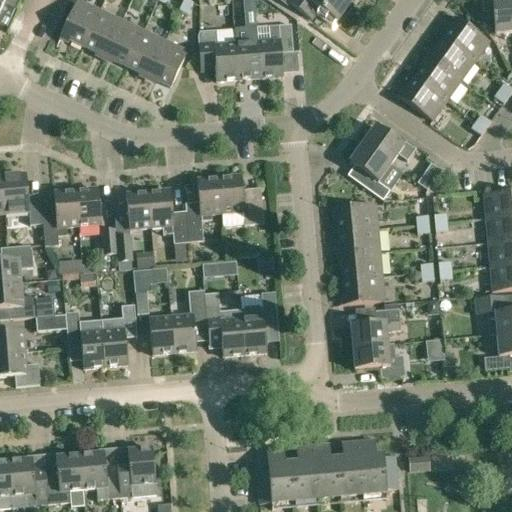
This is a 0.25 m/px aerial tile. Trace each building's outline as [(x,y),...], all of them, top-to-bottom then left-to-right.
[(0,0),(0,12),(4,5),(14,10),(19,0),(0,0)] [(318,11),(336,24),(350,4),(345,0),(288,0),(286,3),(311,21),(318,11)] [(511,0),(507,0),(491,1),(494,37),(511,35),(511,0)] [(179,13),(187,17),(193,5),(184,1),(179,13)] [(60,38),(83,49),(100,12),(77,2),(60,38)] [(83,49),(105,59),(121,22),(100,12),(83,49)] [(442,41),(474,64),(489,44),(456,21),(442,41)] [(105,59),(126,69),(143,33),(121,22),(105,59)] [(247,23),(249,46),(234,47),(237,82),(260,80),(257,46),(256,33),(257,33),(256,22),(247,23)] [(257,46),(260,80),(282,79),(282,76),(299,75),(297,54),(293,55),(291,27),(278,28),(279,44),(257,45),(257,46)] [(126,69),(148,79),(165,43),(143,33),(126,69)] [(237,82),(234,47),(217,48),(215,33),(199,34),(197,38),(200,76),(215,75),(216,84),(237,82)] [(428,61),(461,84),(474,64),(442,41),(428,61)] [(148,79),(170,89),(187,53),(165,43),(148,79)] [(414,80),(447,103),(461,84),(428,61),(414,80)] [(400,100),(432,123),(447,103),(414,80),(400,100)] [(498,92),(508,100),(511,94),(511,91),(503,85),(498,92)] [(493,99),(503,106),(508,100),(498,92),(493,99)] [(475,124),(486,131),(491,125),(480,117),(475,124)] [(470,131),(481,138),(486,131),(475,124),(470,131)] [(361,147),(390,167),(398,157),(407,164),(415,152),(405,145),(403,148),(375,128),(361,147)] [(363,189),(382,203),(389,193),(378,184),(390,167),(361,147),(349,164),(370,179),(363,189)] [(417,185),(427,192),(441,173),(431,166),(417,185)] [(25,177),(0,179),(4,216),(28,214),(29,227),(41,226),(40,216),(40,212),(39,202),(28,204),(25,177)] [(241,179),(218,181),(221,216),(222,229),(244,227),(244,228),(263,226),(261,201),(243,203),(241,179)] [(185,214),(187,245),(203,244),(201,224),(212,223),(211,217),(221,216),(218,181),(196,183),(198,205),(185,206),(185,214)] [(75,194),(78,229),(100,227),(97,192),(75,194)] [(172,236),(173,247),(187,245),(185,214),(172,215),(170,193),(147,195),(150,230),(162,229),(163,237),(172,236)] [(78,229),(75,194),(53,195),(54,211),(40,212),(40,216),(41,226),(44,226),(46,250),(58,248),(56,230),(65,230),(78,229)] [(511,194),(483,198),(485,222),(511,219),(511,194)] [(129,232),(150,230),(147,195),(125,197),(129,232)] [(335,210),(337,235),(377,231),(375,207),(335,210)] [(433,218),(434,227),(447,225),(446,217),(433,218)] [(415,220),(416,228),(429,227),(428,218),(415,220)] [(511,219),(485,222),(487,246),(511,243),(511,219)] [(434,227),(435,235),(448,234),(447,225),(434,227)] [(416,228),(416,237),(429,236),(429,227),(416,228)] [(137,232),(138,256),(156,255),(155,231),(137,232)] [(337,235),(340,258),(379,255),(377,231),(337,235)] [(102,258),(116,257),(115,239),(114,232),(100,232),(102,258)] [(118,274),(132,273),(131,264),(132,263),(130,238),(115,239),(116,257),(117,257),(117,265),(118,274)] [(511,243),(487,246),(489,270),(511,267),(511,243)] [(0,262),(0,286),(20,285),(18,270),(32,269),(30,248),(6,250),(7,262),(0,262)] [(224,252),(225,264),(235,263),(234,251),(224,252)] [(340,258),(342,282),(382,279),(379,255),(340,258)] [(262,260),(263,272),(270,271),(270,260),(262,260)] [(214,279),(213,265),(201,266),(203,280),(214,279)] [(438,266),(438,274),(451,273),(451,265),(438,266)] [(82,267),(82,277),(95,276),(96,276),(95,266),(82,267)] [(419,267),(420,276),(433,275),(432,266),(419,267)] [(511,267),(489,270),(492,294),(511,292),(511,267)] [(46,273),(48,281),(57,279),(55,271),(46,273)] [(438,274),(439,283),(452,282),(451,273),(438,274)] [(420,276),(421,285),(434,283),(433,275),(420,276)] [(95,276),(82,277),(80,277),(81,290),(96,289),(95,276)] [(342,282),(344,307),(384,304),(382,279),(342,282)] [(20,285),(0,286),(0,310),(11,310),(12,322),(35,320),(54,318),(53,301),(35,302),(34,298),(21,299),(20,285)] [(194,330),(206,329),(203,297),(203,293),(188,295),(190,319),(170,320),(173,355),(196,353),(194,330)] [(135,295),(137,317),(148,316),(146,294),(135,295)] [(240,312),(244,357),(266,355),(264,334),(279,333),(275,295),(261,296),(262,310),(261,310),(258,308),(245,309),(243,312),(240,312)] [(220,338),(222,359),(244,357),(240,312),(228,313),(220,314),(218,296),(203,297),(206,329),(207,339),(220,338)] [(489,338),(496,337),(511,336),(511,313),(503,314),(502,298),(474,301),(475,317),(487,316),(489,338)] [(100,323),(104,369),(127,367),(125,341),(137,340),(135,308),(121,309),(122,321),(100,323)] [(350,328),(352,350),(387,347),(386,335),(400,334),(398,312),(375,314),(376,326),(350,328)] [(65,317),(66,332),(67,343),(80,342),(83,371),(104,369),(100,323),(79,325),(78,314),(65,315),(65,317)] [(65,317),(54,318),(35,320),(37,335),(66,332),(65,317)] [(152,357),(173,355),(170,320),(149,322),(152,357)] [(0,334),(0,357),(23,355),(21,333),(0,334)] [(483,360),(485,373),(509,371),(507,359),(511,358),(511,336),(496,337),(498,359),(483,360)] [(387,347),(352,350),(354,372),(379,370),(380,382),(404,380),(403,368),(396,368),(394,347),(387,347)] [(0,379),(14,378),(15,390),(39,388),(38,367),(24,368),(23,355),(0,357),(0,379)] [(365,444),(370,503),(386,502),(385,492),(397,491),(394,459),(382,460),(382,456),(375,457),(374,443),(365,444)] [(339,460),(342,505),(370,503),(365,444),(341,446),(343,460),(339,460)] [(310,448),(315,508),(342,505),(339,460),(329,461),(328,447),(310,448)] [(284,465),(283,465),(287,510),(315,508),(310,448),(296,450),(297,464),(284,465)] [(116,469),(119,500),(132,499),(132,500),(158,498),(156,486),(155,486),(152,451),(127,453),(128,468),(116,469)] [(287,510),(283,465),(282,451),(266,452),(268,473),(256,474),(259,506),(270,505),(271,511),(287,510)] [(79,457),(82,492),(96,491),(97,502),(119,500),(116,469),(105,470),(103,455),(79,457)] [(45,475),(48,507),(70,505),(69,494),(82,492),(79,457),(55,459),(57,474),(45,475)] [(408,460),(409,475),(429,473),(428,458),(408,460)] [(8,463),(12,511),(27,510),(27,509),(48,507),(45,475),(33,476),(32,461),(8,463)] [(0,511),(12,511),(8,463),(0,464),(0,511)]
